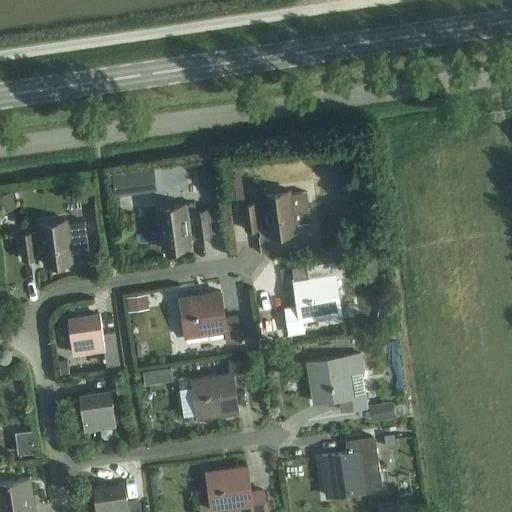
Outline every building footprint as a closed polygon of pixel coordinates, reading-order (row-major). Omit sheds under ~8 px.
[(222,162),(236,160),(235,152),(221,154),(222,162)] [(215,186),(212,164),(198,166),(201,188),(215,186)] [(238,164),(225,165),(230,198),(243,196),(238,164)] [(138,171),(113,175),(116,195),(141,191),(138,171)] [(306,191),(292,193),(291,188),(264,192),(265,200),(244,203),(247,228),(268,225),(269,232),(297,229),(296,223),(310,221),(306,191)] [(0,212),(15,207),(10,191),(0,194),(0,212)] [(210,233),(207,209),(195,210),(194,202),(157,207),(162,248),(191,244),(190,236),(210,233)] [(80,221),(67,223),(67,219),(39,222),(40,230),(19,233),(22,258),(43,255),(44,263),(72,260),(71,252),(84,250),(80,221)] [(266,235),(257,236),(259,252),(264,255),(266,252),(268,248),(266,235)] [(299,304),(287,306),(291,332),(305,330),(303,318),(342,312),(334,260),(308,264),(310,278),(296,280),(299,304)] [(221,291),(180,297),(186,336),(225,331),(227,343),(240,341),(237,316),(225,317),(221,291)] [(147,293),(127,295),(128,309),(148,306),(147,293)] [(115,332),(102,334),(99,313),(69,318),(74,352),(103,347),(104,355),(105,355),(106,365),(119,363),(115,332)] [(274,318),(256,321),(260,344),(277,342),(274,318)] [(367,405),(362,370),(365,370),(362,352),(308,359),(314,401),(340,397),(341,409),(367,405)] [(58,359),(61,374),(70,373),(67,358),(58,359)] [(231,373),(192,378),(197,417),(238,411),(235,385),(246,383),(243,359),(230,361),(231,373)] [(156,368),(143,370),(144,382),(158,380),(156,368)] [(109,388),(80,393),(85,428),(115,423),(109,388)] [(386,419),(405,416),(403,405),(401,406),(400,403),(384,405),(386,419)] [(32,430),(15,432),(18,453),(35,452),(32,430)] [(394,433),(384,434),(386,445),(395,444),(394,433)] [(327,495),(376,488),(371,448),(376,448),(375,434),(346,439),(347,451),(321,455),(327,495)] [(247,464),(207,470),(213,509),(252,504),(253,511),(266,511),(263,488),(250,490),(247,464)] [(0,511),(35,511),(30,476),(0,480),(0,511)] [(141,511),(139,496),(127,498),(124,482),(95,487),(98,511),(141,511)] [(394,511),(393,500),(378,502),(379,511),(394,511)]
